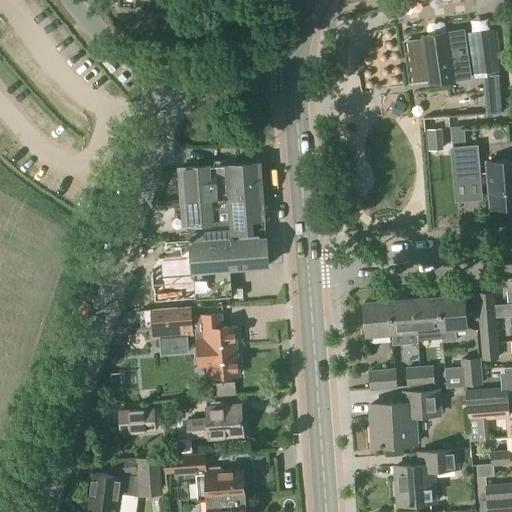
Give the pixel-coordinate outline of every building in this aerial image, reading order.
[(422,39),(407,41),(413,83),(428,81),(428,84),(470,78),(464,30),(421,36),(422,39)] [(492,30),(468,33),(469,46),(474,78),(483,76),(486,113),(501,112),(499,74),(494,42),(492,30)] [(399,116),(404,105),(396,101),(391,112),(399,116)] [(474,144),(449,147),(452,179),(477,176),(474,144)] [(436,154),(423,155),(424,170),(437,169),(436,154)] [(511,157),(485,160),(489,206),(511,203),(511,157)] [(260,162),(178,168),(181,202),(262,196),(260,162)] [(262,196),(181,202),(181,209),(187,209),(190,239),(197,238),(198,241),(203,240),(203,243),(248,239),(248,234),(265,233),(264,218),(268,218),(266,196),(262,196)] [(192,271),(151,274),(152,298),(181,296),(181,300),(232,296),(230,268),(267,265),(265,233),(248,234),(248,239),(203,243),(203,240),(198,241),(197,238),(190,239),(192,271)] [(478,294),(480,318),(493,317),(509,316),(509,317),(511,316),(511,302),(492,304),(491,293),(478,294)] [(464,295),(438,297),(440,329),(442,342),(455,341),(454,328),(466,327),(464,295)] [(438,297),(413,299),(416,331),(440,329),(438,297)] [(413,299),(388,301),(391,333),(416,331),(413,299)] [(388,301),(363,303),(365,335),(391,333),(388,301)] [(191,307),(153,309),(154,337),(193,335),(192,332),(196,331),(199,363),(209,362),(210,377),(238,375),(234,326),(223,327),(222,314),(195,316),(191,313),(191,307)] [(493,317),(480,318),(482,344),(496,343),(493,317)] [(496,343),(482,344),(483,359),(497,358),(496,343)] [(479,358),(461,360),(462,366),(463,385),(481,384),(479,358)] [(462,366),(444,368),(446,387),(463,385),(462,366)] [(511,366),(503,367),(503,372),(499,372),(500,388),(506,388),(506,391),(511,390),(511,366)] [(432,367),(419,368),(420,386),(433,385),(432,367)] [(419,368),(406,369),(408,387),(420,386),(419,368)] [(394,370),(369,372),(370,390),(395,388),(394,370)] [(500,388),(466,391),(467,405),(507,402),(506,391),(506,388),(500,388)] [(404,403),(370,405),(372,446),(416,443),(415,415),(440,414),(438,390),(404,393),(404,403)] [(507,402),(467,405),(468,418),(469,418),(471,440),(484,439),(482,418),(508,416),(510,438),(511,437),(511,411),(508,412),(507,402)] [(207,418),(184,420),(186,438),(208,436),(208,438),(242,436),(240,406),(206,409),(207,418)] [(154,407),(118,410),(120,433),(156,430),(154,407)] [(467,448),(456,449),(457,459),(467,459),(467,448)] [(419,464),(395,466),(398,505),(435,502),(432,470),(458,468),(457,459),(456,449),(418,452),(419,464)] [(508,451),(491,452),(492,464),(509,463),(508,451)] [(204,454),(164,457),(165,473),(196,471),(196,474),(205,473),(205,469),(204,454)] [(159,456),(135,458),(137,495),(161,494),(159,456)] [(492,464),(476,465),(479,502),(487,501),(487,500),(486,486),(485,477),(494,476),(492,464)] [(205,473),(196,474),(198,499),(207,498),(207,499),(243,496),(243,494),(247,491),(246,483),(242,482),(241,470),(218,472),(218,468),(205,469),(205,473)] [(95,474),(89,511),(113,511),(119,477),(95,474)] [(511,483),(486,486),(487,500),(511,497),(511,483)] [(208,511),(248,511),(249,511),(245,509),(243,496),(207,499),(208,511)] [(511,511),(511,497),(487,500),(487,501),(488,511),(511,511)]
